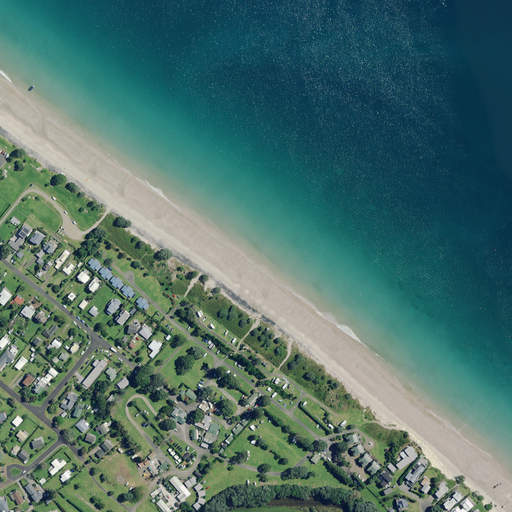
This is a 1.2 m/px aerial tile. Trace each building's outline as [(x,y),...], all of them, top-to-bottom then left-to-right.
[(13,217),(9,221),(13,224),(14,223),(18,225),(20,223),(13,217)] [(23,234),(28,238),(34,231),(29,227),(23,234)] [(17,232),(13,237),(19,242),(20,241),(23,243),(26,240),(23,238),(23,237),(17,232)] [(32,238),(29,242),(35,246),(35,245),(38,246),(43,238),(36,234),(33,239),(32,238)] [(50,255),(51,256),(53,253),(52,252),(55,249),(48,243),(41,252),(41,251),(39,253),(35,255),(39,258),(40,259),(45,253),(47,255),(47,254),(49,256),(50,255)] [(55,268),(58,270),(71,254),(66,250),(59,259),(58,258),(55,262),(58,265),(55,268)] [(94,261),(91,259),(88,264),(90,266),(89,267),(94,271),(95,270),(98,272),(101,267),(99,265),(100,264),(95,260),(94,261)] [(51,268),(47,264),(39,274),(38,273),(36,275),(40,278),(43,274),(44,275),(51,268)] [(65,268),(62,271),(68,276),(71,272),(70,271),(71,270),(72,271),(75,268),(71,264),(66,270),(65,268)] [(105,270),(103,268),(99,273),(102,275),(101,276),(105,280),(106,279),(109,281),(112,276),(110,274),(111,273),(106,269),(105,270)] [(77,279),(85,285),(89,279),(81,273),(77,279)] [(116,279),(114,277),(110,282),(113,284),(112,285),(116,289),(117,288),(120,290),(123,285),(121,283),(122,282),(117,278),(116,279)] [(88,292),(92,295),(99,287),(95,283),(96,281),(94,280),(88,287),(90,288),(88,290),(89,291),(88,292)] [(127,288),(125,286),(121,291),(124,293),(123,294),(127,298),(128,297),(131,299),(134,294),(132,292),(133,291),(128,287),(127,288)] [(0,292),(1,294),(0,295),(0,301),(3,304),(12,294),(4,287),(0,291),(0,292)] [(68,298),(72,302),(76,296),(72,293),(68,298)] [(12,299),(9,303),(13,306),(17,301),(20,303),(24,298),(23,297),(22,298),(17,295),(13,299),(12,299)] [(142,298),(139,296),(136,301),(138,303),(137,304),(142,308),(143,306),(146,309),(149,304),(147,302),(148,301),(143,297),(142,298)] [(106,311),(110,314),(114,310),(114,311),(119,305),(118,305),(120,301),(115,297),(113,300),(112,299),(108,305),(109,306),(107,308),(108,309),(106,311)] [(83,310),(88,304),(83,301),(79,307),(83,310)] [(26,304),(20,311),(26,316),(27,315),(29,317),(35,309),(29,305),(28,306),(26,304)] [(88,311),(94,316),(98,312),(96,310),(98,308),(94,305),(88,311)] [(115,318),(121,323),(129,312),(123,307),(115,318)] [(39,311),(35,315),(38,317),(36,319),(39,322),(40,320),(43,322),(47,317),(39,311)] [(46,328),(42,333),(48,338),(49,337),(50,338),(58,327),(54,323),(49,330),(46,328)] [(129,323),(127,332),(132,333),(133,330),(135,331),(136,325),(129,323)] [(139,332),(147,339),(152,333),(144,326),(139,332)] [(0,339),(0,345),(2,347),(8,340),(3,336),(0,339)] [(32,341),(37,345),(41,341),(35,336),(32,341)] [(55,345),(58,347),(61,343),(55,338),(51,343),(52,344),(51,345),(50,344),(46,348),(52,352),(55,349),(53,347),(55,345)] [(149,355),(152,358),(159,350),(158,349),(162,343),(159,341),(158,342),(153,339),(148,346),(153,350),(149,355)] [(69,350),(73,353),(79,345),(75,342),(69,350)] [(0,357),(0,368),(0,369),(6,361),(9,363),(16,356),(7,349),(0,357)] [(69,354),(65,352),(63,351),(63,352),(62,352),(58,357),(61,359),(62,358),(65,360),(69,354)] [(27,361),(22,357),(14,366),(19,371),(27,361)] [(32,390),(35,393),(36,392),(38,394),(43,387),(47,381),(48,381),(53,375),(54,376),(58,371),(51,366),(48,370),(49,371),(44,377),(43,376),(32,390)] [(110,366),(105,371),(110,375),(109,377),(113,380),(117,375),(115,373),(116,371),(115,370),(116,369),(114,368),(113,369),(110,366)] [(88,375),(84,379),(86,380),(85,381),(87,383),(88,382),(91,384),(98,375),(97,375),(101,371),(97,367),(93,371),(91,369),(89,371),(91,373),(88,376),(88,375)] [(22,381),(27,385),(34,377),(29,373),(22,381)] [(130,383),(125,377),(117,383),(121,389),(130,383)] [(186,393),(184,395),(194,401),(198,396),(188,389),(186,393)] [(258,394),(255,391),(246,401),(249,403),(258,394)] [(62,402),(60,406),(66,409),(67,408),(70,409),(70,408),(71,408),(77,395),(73,393),(72,394),(69,392),(66,397),(70,399),(67,404),(62,402)] [(114,395),(113,394),(106,401),(110,405),(118,396),(116,393),(114,395)] [(77,402),(73,414),(79,416),(82,409),(84,405),(77,402)] [(179,410),(174,407),(168,415),(171,418),(169,422),(173,425),(177,420),(182,425),(186,420),(184,419),(186,416),(185,415),(186,413),(180,408),(179,410)] [(220,408),(216,412),(222,416),(225,412),(220,408)] [(23,420),(18,416),(12,423),(17,427),(23,420)] [(82,418),(75,425),(83,433),(89,428),(84,423),(86,421),(82,418)] [(106,422),(95,428),(96,430),(99,429),(102,434),(107,432),(105,427),(108,425),(111,423),(109,421),(107,423),(106,422)] [(206,432),(203,441),(213,445),(216,436),(219,426),(211,423),(208,433),(206,432)] [(240,424),(233,431),(237,434),(243,427),(240,424)] [(29,434),(24,430),(22,433),(20,431),(16,436),(19,438),(18,440),(22,443),(29,434)] [(353,435),(346,437),(348,444),(355,442),(356,443),(359,442),(357,432),(353,433),(353,435)] [(87,433),(84,439),(93,442),(95,436),(87,433)] [(235,436),(231,433),(225,440),(229,443),(235,436)] [(44,443),(43,439),(31,442),(33,449),(42,447),(42,443),(44,443)] [(106,440),(100,445),(106,452),(112,447),(106,440)] [(357,445),(350,448),(353,455),(360,452),(361,453),(364,451),(360,442),(357,444),(357,445)] [(11,453),(16,456),(17,454),(16,453),(20,448),(16,445),(11,453)] [(409,446),(402,451),(411,461),(417,456),(409,446)] [(27,453),(23,449),(18,455),(25,461),(29,456),(27,454),(27,453)] [(101,449),(96,453),(100,458),(105,454),(101,449)] [(151,460),(156,455),(153,451),(147,457),(151,460)] [(363,456),(358,461),(363,466),(368,461),(370,462),(372,460),(366,452),(363,454),(363,456)] [(410,462),(403,452),(400,454),(404,459),(395,466),(399,471),(410,462)] [(316,464),(321,457),(315,453),(311,460),(316,464)] [(59,464),(56,459),(51,463),(55,467),(49,472),(52,476),(66,464),(63,460),(59,464)] [(426,465),(418,459),(413,467),(415,469),(412,474),(408,471),(404,477),(408,479),(406,482),(412,486),(417,479),(416,478),(426,465)] [(371,464),(366,470),(372,474),(377,469),(379,469),(381,466),(373,460),(371,463),(371,464)] [(169,466),(165,462),(157,467),(162,474),(166,471),(165,469),(169,466)] [(396,470),(390,463),(387,466),(393,473),(396,470)] [(71,473),(68,470),(61,476),(62,477),(60,479),(63,483),(71,477),(69,475),(71,473)] [(390,474),(387,470),(381,476),(385,479),(380,484),(384,488),(392,480),(389,476),(390,474)] [(191,494),(176,476),(170,480),(180,493),(177,496),(181,501),(191,494)] [(430,481),(425,477),(421,484),(424,486),(420,491),(425,494),(430,488),(428,486),(429,484),(428,483),(430,481)] [(188,479),(184,482),(188,488),(192,485),(188,479)] [(449,490),(442,482),(438,486),(440,488),(434,494),(439,499),(449,490)] [(37,493),(30,483),(25,487),(35,503),(45,496),(40,490),(37,493)] [(202,487),(199,483),(194,487),(197,491),(202,487)] [(392,492),(390,487),(382,492),(385,496),(392,492)] [(11,495),(10,495),(13,500),(15,499),(18,505),(24,502),(17,491),(14,493),(13,492),(10,493),(11,495)] [(462,498),(456,491),(452,495),(453,497),(449,500),(448,498),(442,504),(448,510),(456,503),(462,498)] [(151,500),(154,503),(163,496),(160,493),(151,500)] [(466,511),(473,506),(466,498),(460,504),(461,505),(458,507),(457,506),(450,511),(466,511)] [(0,501),(0,499),(0,511),(5,511),(6,511),(8,511),(7,501),(4,501),(3,500),(0,501)] [(167,511),(170,510),(161,499),(156,503),(163,511),(167,511)] [(403,501),(402,499),(396,501),(398,509),(408,506),(406,500),(403,501)] [(197,502),(193,505),(197,510),(201,507),(197,502)]
